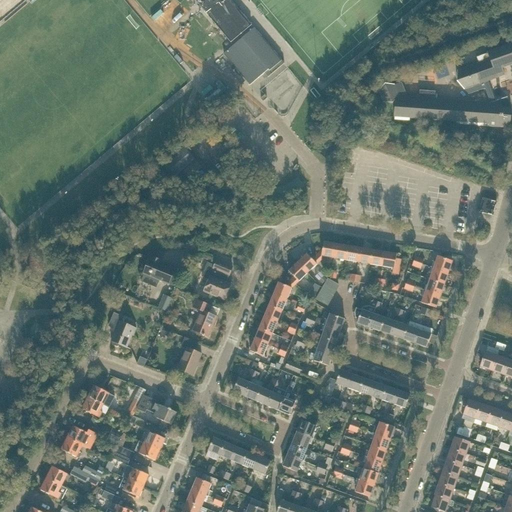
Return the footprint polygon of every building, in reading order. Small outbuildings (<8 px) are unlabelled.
[(0,0),(0,21),(25,0),(0,0)] [(196,0),(233,44),(254,26),(231,0),(196,0)] [(268,77),(284,64),(254,28),(224,54),(250,85),(265,73),(268,77)] [(493,97),(488,81),(505,75),(502,69),(511,65),(511,37),(501,41),(503,46),(487,52),(490,58),(457,70),(457,71),(458,71),(457,81),(464,88),(463,88),(464,89),(469,94),(485,88),(489,99),(489,102),(435,98),(435,91),(419,90),(419,97),(407,96),(401,82),(395,85),(394,85),(385,84),(379,91),(383,103),(393,103),(395,101),(396,101),(394,117),(487,124),(487,126),(510,128),(511,108),(510,108),(505,97),(495,102),(493,97)] [(176,176),(195,160),(184,147),(166,163),(176,176)] [(493,215),(497,202),(483,198),(479,212),(493,215)] [(324,242),(323,249),(316,256),(321,260),(322,256),(334,258),(337,244),(324,242)] [(349,246),(348,246),(337,244),(334,258),(346,260),(349,246)] [(361,248),(360,248),(349,246),(346,260),(358,262),(361,248)] [(370,264),(373,250),(361,248),(358,262),(370,264)] [(385,252),(384,252),(373,250),(370,264),(383,266),(385,252)] [(395,268),(397,254),(385,252),(383,266),(395,268)] [(321,260),(316,256),(312,259),(307,254),(298,263),(308,273),(321,260)] [(449,273),(453,261),(438,256),(434,268),(446,272),(449,273)] [(160,264),(162,261),(152,257),(151,259),(150,259),(144,274),(145,274),(142,279),(143,282),(146,284),(149,282),(150,281),(151,282),(150,283),(152,286),(155,287),(158,286),(160,280),(169,284),(174,272),(175,270),(160,264)] [(229,276),(233,267),(217,261),(215,266),(208,263),(203,276),(209,279),(204,292),(224,300),(229,291),(227,290),(228,287),(230,288),(231,285),(226,283),(229,276)] [(289,272),(294,277),(290,280),(295,285),(308,273),(298,263),(289,272)] [(449,273),(446,272),(434,268),(430,279),(445,285),(449,273)] [(365,284),(366,275),(361,274),(361,276),(356,275),(355,282),(365,284)] [(336,290),(339,285),(328,279),(325,284),(336,290)] [(441,296),(445,285),(430,279),(426,291),(441,296)] [(295,285),(290,280),(285,285),(279,283),(274,294),(287,300),(292,288),(295,285)] [(333,295),(336,290),(325,284),(322,289),(333,295)] [(330,300),(333,295),(322,289),(319,294),(330,300)] [(436,308),(441,296),(426,291),(422,303),(436,308)] [(282,311),(287,300),(274,294),(269,306),(282,311)] [(327,305),(330,300),(319,294),(316,299),(327,305)] [(172,299),(172,298),(167,296),(164,304),(161,303),(159,308),(167,312),(172,299)] [(208,313),(211,306),(196,300),(193,308),(201,311),(193,331),(203,335),(203,336),(204,337),(205,336),(208,337),(213,326),(214,326),(217,317),(208,313)] [(278,322),(282,311),(269,306),(265,317),(278,322)] [(374,314),(362,310),(357,323),(369,328),(374,314)] [(120,322),(122,317),(114,314),(109,326),(116,329),(111,341),(113,342),(113,345),(118,346),(120,345),(127,348),(133,335),(134,336),(137,329),(120,322)] [(319,324),(321,319),(317,318),(317,317),(310,314),(307,319),(315,322),(319,324)] [(341,331),(345,319),(330,314),(326,326),(341,331)] [(381,332),(385,318),(374,314),(369,328),(381,332)] [(273,334),(278,322),(265,317),(260,328),(273,334)] [(392,336),(397,322),(385,318),(381,332),(392,336)] [(415,344),(420,330),(421,325),(410,321),(408,326),(404,340),(415,344)] [(404,340),(408,326),(397,322),(392,336),(404,340)] [(427,348),(432,334),(433,329),(422,325),(421,325),(420,330),(415,344),(427,348)] [(337,342),(341,331),(326,326),(322,337),(337,342)] [(268,345),(273,334),(260,328),(255,339),(268,345)] [(332,354),(337,342),(322,337),(318,349),(332,354)] [(195,351),(198,344),(185,338),(182,347),(187,349),(182,360),(176,358),(174,359),(173,363),(174,365),(179,368),(178,369),(193,375),(197,367),(196,366),(198,362),(199,362),(202,354),(195,351)] [(263,357),(268,345),(255,339),(250,351),(263,357)] [(304,349),(306,345),(298,341),(296,345),(294,345),(293,348),(301,352),(303,348),(304,349)] [(328,366),(332,354),(318,349),(314,361),(328,366)] [(493,371),(497,356),(485,352),(481,366),(493,371)] [(504,375),(509,361),(497,356),(493,371),(504,375)] [(280,369),(283,363),(271,359),(269,365),(280,369)] [(301,374),(303,368),(289,361),(286,367),(301,374)] [(348,388),(352,375),(341,370),(336,384),(348,388)] [(11,403),(23,378),(13,373),(1,399),(11,403)] [(359,392),(364,379),(352,375),(348,388),(359,392)] [(245,396),(251,383),(239,378),(233,391),(245,396)] [(298,389),(301,382),(292,378),(290,385),(289,385),(286,392),(292,394),(294,388),(298,389)] [(371,396),(376,383),(364,379),(359,392),(371,396)] [(256,401),(262,388),(251,383),(245,396),(256,401)] [(382,400),(387,387),(376,383),(371,396),(382,400)] [(109,394),(94,386),(88,397),(104,405),(107,399),(109,400),(112,395),(109,394)] [(394,404),(399,391),(387,387),(382,400),(394,404)] [(268,406),(273,393),(262,388),(256,401),(268,406)] [(406,409),(410,395),(399,391),(394,404),(406,409)] [(279,411),(284,397),(273,393),(268,406),(279,411)] [(156,403),(157,401),(144,395),(137,410),(146,414),(148,410),(155,414),(154,417),(171,425),(177,413),(171,410),(171,409),(169,408),(169,409),(156,403)] [(101,412),(104,405),(88,397),(82,409),(97,416),(96,418),(100,420),(103,413),(101,412)] [(290,415),(296,402),(284,397),(279,411),(290,415)] [(343,402),(334,399),(332,406),(340,409),(343,402)] [(131,420),(133,416),(140,402),(134,400),(125,416),(131,420)] [(476,419),(480,404),(469,400),(464,415),(476,419)] [(347,404),(345,410),(352,413),(354,406),(347,404)] [(486,427),(487,423),(492,409),(480,404),(476,419),(474,422),(482,425),(481,425),(486,427)] [(499,427),(504,413),(492,409),(487,423),(499,427)] [(344,423),(346,417),(334,413),(332,419),(344,423)] [(510,431),(511,425),(511,415),(504,413),(499,427),(510,431)] [(145,429),(148,422),(133,416),(131,420),(132,420),(131,422),(145,429)] [(317,427),(304,421),(302,421),(297,432),(304,435),(312,438),(317,427)] [(391,439),(395,428),(380,422),(376,434),(391,439)] [(357,433),(359,428),(351,425),(349,430),(350,430),(349,432),(353,434),(354,431),(357,433)] [(89,430),(88,434),(74,426),(68,438),(83,446),(90,449),(98,435),(89,430)] [(468,438),(470,432),(459,428),(457,434),(468,438)] [(121,440),(124,434),(113,429),(110,434),(121,440)] [(160,450),(165,439),(150,432),(145,443),(160,450)] [(312,438),(304,435),(297,432),(293,443),(304,448),(307,449),(312,438)] [(118,445),(121,440),(110,434),(108,440),(118,445)] [(387,451),(391,439),(376,434),(372,446),(387,451)] [(80,452),(83,446),(68,438),(62,450),(80,459),(83,453),(80,452)] [(220,456),(226,443),(214,438),(208,451),(220,456)] [(465,454),(469,442),(456,438),(452,449),(465,454)] [(156,461),(159,452),(160,450),(145,443),(139,456),(153,462),(154,460),(156,461)] [(231,460),(237,447),(226,443),(220,456),(231,460)] [(307,449),(304,448),(293,443),(288,454),(302,461),(304,456),(309,458),(312,451),(307,449)] [(133,460),(136,453),(118,445),(115,451),(133,460)] [(383,462),(387,451),(372,446),(368,457),(383,462)] [(243,465),(248,452),(237,447),(231,460),(243,465)] [(461,466),(465,454),(452,449),(447,461),(461,466)] [(130,466),(133,460),(115,451),(112,457),(130,466)] [(254,470),(259,457),(248,452),(243,465),(254,470)] [(297,472),(302,461),(288,454),(283,466),(297,472)] [(265,475),(271,462),(259,457),(254,470),(265,475)] [(379,474),(383,462),(368,457),(364,469),(379,474)] [(485,467),(487,462),(478,459),(476,464),(485,467)] [(457,477),(461,466),(447,461),(443,473),(457,477)] [(100,480),(103,475),(86,466),(83,471),(100,480)] [(71,476),(70,476),(53,467),(47,478),(62,486),(66,480),(68,481),(71,476)] [(100,480),(83,471),(75,467),(71,474),(86,482),(87,480),(98,485),(100,480)] [(144,487),(149,476),(133,468),(128,480),(144,487)] [(374,485),(379,474),(364,469),(360,480),(374,485)] [(454,489),(457,477),(443,473),(440,484),(454,489)] [(62,501),(68,489),(62,486),(47,478),(41,490),(62,501)] [(207,496),(212,484),(197,478),(192,490),(207,496)] [(139,497),(144,487),(128,480),(123,492),(138,499),(139,497)] [(370,497),(374,485),(360,480),(356,492),(370,497)] [(450,500),(454,489),(440,484),(436,495),(450,500)] [(115,496),(118,490),(108,485),(105,491),(115,496)] [(105,491),(104,491),(100,489),(98,494),(103,496),(102,497),(112,501),(112,503),(117,505),(115,511),(112,509),(111,510),(108,509),(106,511),(132,511),(134,510),(126,507),(126,506),(119,503),(121,498),(115,496),(105,491)] [(207,496),(192,490),(188,501),(202,507),(207,496)] [(445,511),(450,500),(436,495),(431,507),(439,510),(438,511),(445,511)] [(290,511),(293,504),(282,500),(277,511),(290,511)] [(199,511),(202,507),(188,501),(182,511),(199,511)]
